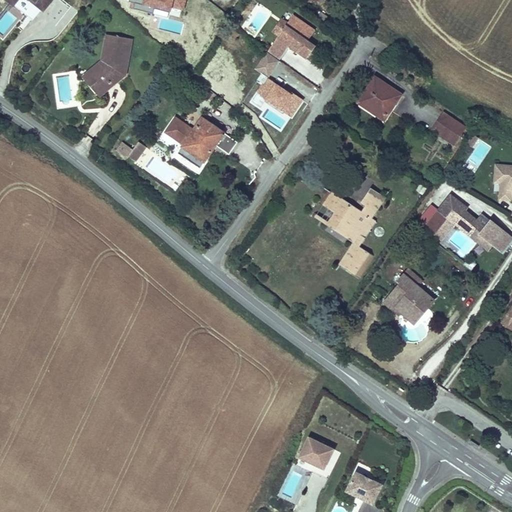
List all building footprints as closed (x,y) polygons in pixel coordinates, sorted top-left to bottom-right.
[(7,0),(12,3),(13,0),(25,0),(40,11),(48,0),(7,0)] [(0,16),(8,24),(15,16),(0,3),(0,16)] [(311,18),(322,25),(326,17),(315,11),(311,18)] [(277,37),(284,27),(285,24),(279,20),(270,33),(277,37)] [(314,47),(284,27),(277,37),(265,54),(277,62),(287,48),(304,60),(314,47)] [(93,81),(89,85),(98,95),(125,73),(128,47),(119,45),(120,36),(109,35),(103,34),(99,59),(85,71),(93,81)] [(119,45),(128,47),(129,37),(120,36),(119,45)] [(202,56),(207,46),(190,38),(185,48),(202,56)] [(81,75),(89,85),(93,81),(85,71),(81,75)] [(383,114),(381,117),(386,120),(403,96),(378,78),(363,101),(383,114)] [(361,103),(381,117),(383,114),(363,101),(361,103)] [(444,115),(432,132),(453,146),(465,129),(444,115)] [(174,121),(165,133),(205,161),(215,147),(227,155),(235,144),(201,120),(192,133),(174,121)] [(119,151),(128,140),(121,135),(112,146),(119,151)] [(511,164),(497,164),(495,183),(503,184),(504,171),(511,171),(511,164)] [(511,171),(504,171),(503,184),(502,199),(511,199),(511,171)] [(331,193),(322,207),(335,215),(327,227),(353,244),(338,266),(356,278),(370,256),(360,249),(366,240),(361,237),(372,220),(386,200),(371,190),(361,206),(365,209),(362,214),(331,193)] [(448,214),(461,200),(453,193),(441,208),(448,214)] [(511,239),(511,236),(488,215),(482,222),(478,219),(466,209),(469,206),(461,200),(448,214),(441,208),(427,225),(438,234),(444,227),(449,231),(456,222),(459,219),(480,236),(482,233),(494,243),(503,250),(511,239)] [(335,215),(322,207),(314,219),(327,227),(335,215)] [(482,222),(488,215),(484,213),(478,219),(482,222)] [(494,243),(482,233),(480,236),(459,219),(456,222),(490,250),(494,243)] [(376,223),(372,220),(361,237),(366,240),(376,223)] [(443,238),(449,231),(444,227),(438,234),(443,238)] [(383,306),(398,319),(400,317),(414,329),(436,304),(418,288),(423,282),(409,270),(396,285),(399,287),(383,306)] [(511,305),(503,320),(511,325),(511,305)] [(327,468),(337,446),(310,433),(300,455),(327,468)] [(369,503),(379,484),(355,471),(341,499),(356,507),(360,499),(369,503)]
